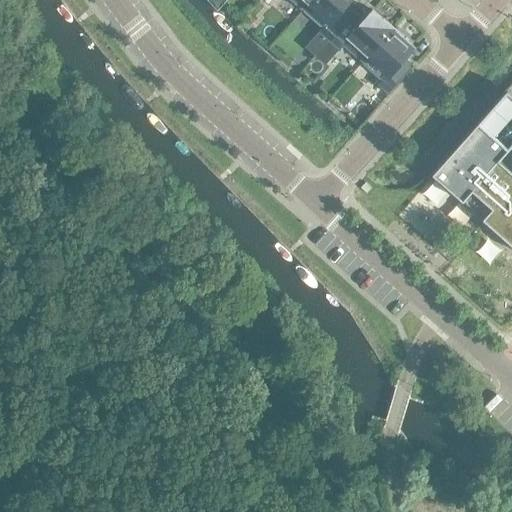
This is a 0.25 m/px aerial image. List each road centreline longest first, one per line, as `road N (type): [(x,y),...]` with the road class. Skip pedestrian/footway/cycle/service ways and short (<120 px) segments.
road 1 (residential): [(319,202),(202,102),(113,0)]
road 2 (residential): [(465,40),(319,202)]
road 3 (unclassified): [(396,511),(389,438),(414,358),(443,316)]
road 4 (residential): [(443,316),(319,202)]
